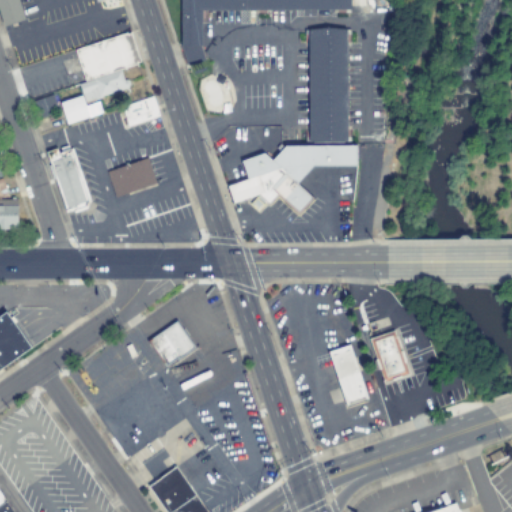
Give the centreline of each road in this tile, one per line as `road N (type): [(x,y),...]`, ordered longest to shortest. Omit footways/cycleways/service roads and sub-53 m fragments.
road 1 (secondary): [(0,265),(387,261)]
road 2 (primary): [(229,263),(140,0)]
road 3 (primary): [(312,511),(229,263)]
road 4 (residential): [(0,393),(116,311),(149,264)]
road 5 (residential): [(59,265),(0,93)]
road 6 (residential): [(138,511),(36,368)]
road 7 (secondary): [(266,511),(322,479),(389,456)]
road 8 (secondary): [(387,261),(511,261)]
